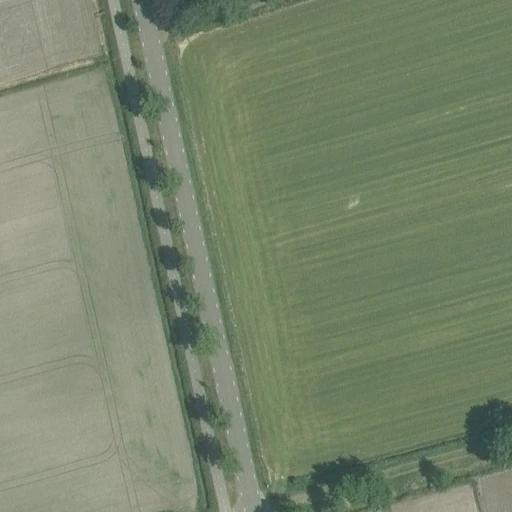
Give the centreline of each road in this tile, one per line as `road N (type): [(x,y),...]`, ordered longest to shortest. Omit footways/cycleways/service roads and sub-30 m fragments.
road 1 (unclassified): [(250,511),(139,0)]
road 2 (track): [(275,511),(511,447)]
